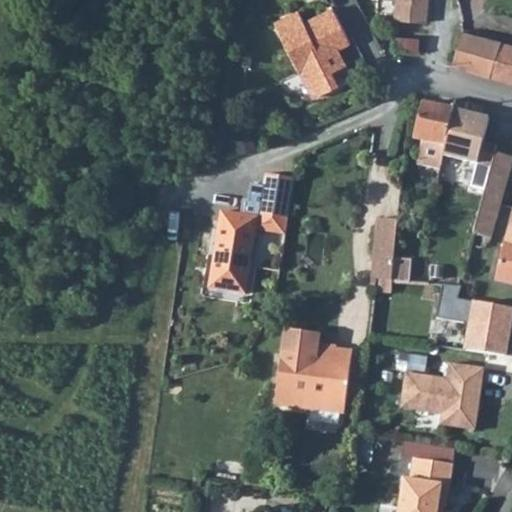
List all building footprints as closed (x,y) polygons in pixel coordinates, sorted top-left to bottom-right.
[(395,0),(394,20),(427,23),(428,0),(395,0)] [(276,26),(303,78),(317,72),(310,60),(319,55),(321,59),(350,44),(333,11),(304,26),(298,15),(276,26)] [(451,64),(490,76),(502,44),(462,32),(451,64)] [(490,76),(511,82),(511,46),(502,44),(490,76)] [(254,109),(277,108),(276,74),(253,75),(254,109)] [(454,112),(423,104),(415,138),(424,141),(419,160),(442,166),(445,146),(452,118),(454,112)] [(445,146),(494,158),(494,156),(502,123),(491,119),(470,115),(454,112),(452,118),(445,146)] [(477,216),(479,216),(497,221),(511,165),(511,160),(494,156),(494,158),(477,216)] [(237,214),(222,212),(208,292),(242,297),(253,232),(283,237),(292,178),(266,174),(264,187),(248,184),(246,200),(239,199),(237,214)] [(497,221),(479,216),(475,234),(492,238),(496,222),(497,221)] [(378,279),(381,279),(392,281),(398,219),(380,217),(374,278),(378,279)] [(496,278),(511,281),(511,238),(506,237),(496,278)] [(511,335),(511,307),(452,299),(453,286),(439,284),(434,316),(460,320),(456,347),(511,355),(511,336),(511,337),(511,335)] [(276,405),(346,415),(354,354),(338,352),(338,348),(321,346),(323,335),(287,330),(276,405)] [(482,386),(484,369),(450,364),(447,379),(406,373),(400,407),(442,414),(440,425),(475,430),(478,409),(474,408),(478,385),(482,386)] [(443,511),(444,507),(447,507),(453,466),(414,459),(411,480),(404,479),(398,511),(443,511)] [(252,471),(250,486),(273,490),(275,490),(277,475),(252,471)]
